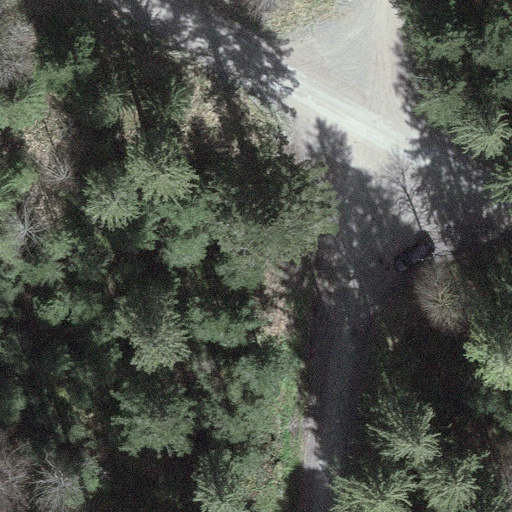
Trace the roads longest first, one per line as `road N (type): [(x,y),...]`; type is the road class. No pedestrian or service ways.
road 1 (track): [(511,210),(390,150),(161,0)]
road 2 (track): [(390,150),(322,511)]
road 3 (track): [(390,150),(409,0)]
